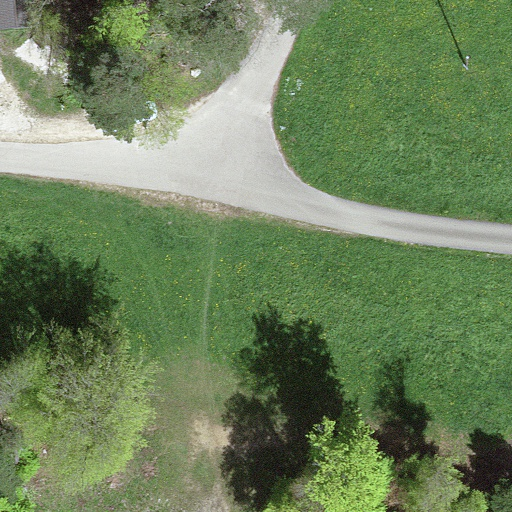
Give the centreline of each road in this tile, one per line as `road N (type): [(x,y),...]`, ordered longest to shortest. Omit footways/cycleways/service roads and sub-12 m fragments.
road 1 (unclassified): [(223,190),(511,239)]
road 2 (unclassified): [(0,153),(223,190)]
road 3 (unclassified): [(289,0),(223,190)]
